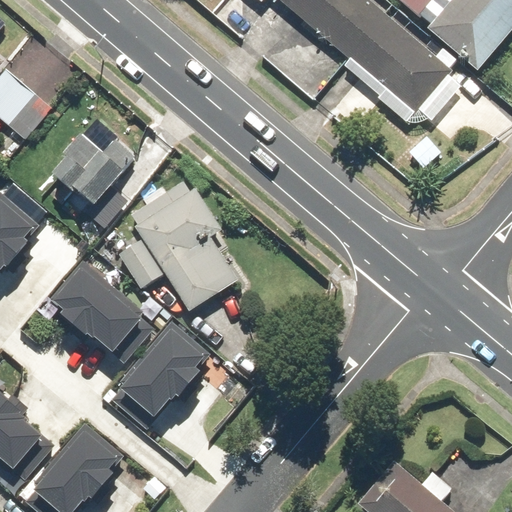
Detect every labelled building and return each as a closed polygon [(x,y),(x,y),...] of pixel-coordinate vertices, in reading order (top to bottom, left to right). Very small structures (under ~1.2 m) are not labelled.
[(460,74),(373,0),(280,0),(421,119),(460,74)] [(402,0),(427,22),(446,0),(402,0)] [(511,44),(511,0),(458,0),(436,27),(488,72),(511,44)] [(0,76),(11,64),(0,53),(0,76)] [(53,112),(10,74),(0,85),(0,115),(28,140),(53,112)] [(135,203),(119,191),(134,171),(110,151),(86,133),(69,154),(75,159),(63,175),(100,205),(92,215),(113,231),(135,203)] [(197,194),(190,182),(135,217),(197,313),(248,280),(220,237),(229,231),(203,190),(197,194)] [(0,285),(50,229),(15,198),(0,215),(0,285)] [(166,278),(144,242),(124,254),(146,290),(166,278)] [(101,343),(104,339),(122,357),(138,340),(143,344),(158,328),(91,263),(56,300),(101,343)] [(208,366),(216,357),(179,323),(124,384),(166,422),(213,370),(208,366)] [(40,421),(7,391),(1,397),(0,395),(0,471),(18,487),(57,444),(36,425),(40,421)] [(121,471),(131,459),(89,424),(37,488),(66,511),(87,511),(96,502),(103,507),(128,477),(121,471)] [(456,511),(446,503),(458,489),(438,471),(426,485),(399,460),(362,501),(375,511),(456,511)] [(0,511),(12,511),(3,504),(0,500),(0,511)]
